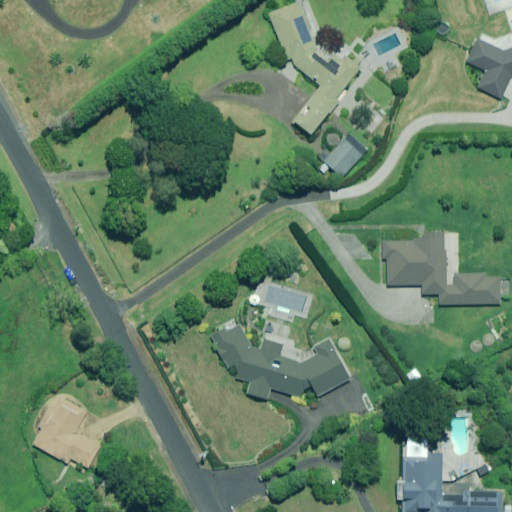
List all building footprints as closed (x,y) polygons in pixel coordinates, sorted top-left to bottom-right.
[(293,60),(294,66),(320,87),(292,122),(312,137),(339,102),(337,100),(358,73),(360,75),(370,63),(327,30),(322,36),(320,34),(306,0),(300,0),(268,13),(287,62),(293,60)] [(511,47),(503,50),(480,40),(469,64),(487,72),(479,89),(503,100),(511,81),(511,47)] [(367,154),(349,136),(325,162),(342,179),(367,154)] [(455,286),(448,286),(447,235),(424,235),(424,242),(384,242),(384,260),(388,260),(388,287),(422,286),(422,295),(439,295),(439,306),(501,305),(501,278),(485,278),(485,275),(455,275),(455,286)] [(254,349),(240,326),(232,331),(228,325),(209,336),(229,370),(234,368),(241,381),(251,383),(247,395),(268,401),(271,391),(301,397),(314,401),(353,378),(330,338),(314,348),(318,355),(303,364),(281,358),(284,346),(264,340),(261,351),(254,349)] [(84,419),(57,404),(34,446),(69,464),(71,460),(88,469),(100,447),(76,434),(84,419)] [(502,511),(503,492),(444,491),(445,460),(404,459),(404,484),(398,484),(398,501),(402,501),(402,511),(419,511),(420,510),(428,511),(427,511),(502,511)]
